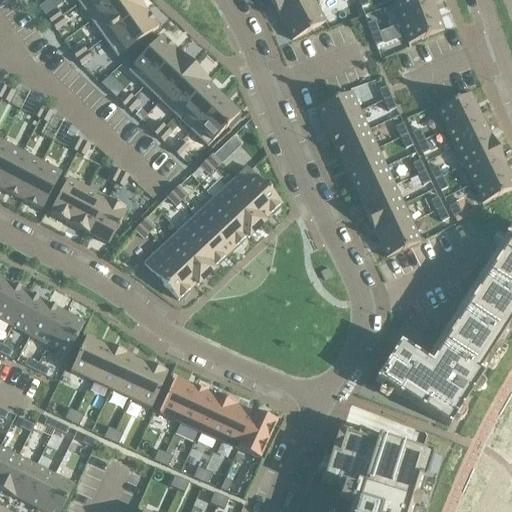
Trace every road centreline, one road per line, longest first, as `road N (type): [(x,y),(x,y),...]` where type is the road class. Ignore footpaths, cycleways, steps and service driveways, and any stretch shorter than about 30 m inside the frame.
road 1 (residential): [(222,0),(362,301),(359,330),(324,390)]
road 2 (residential): [(324,390),(167,329),(81,270),(0,229)]
road 3 (residential): [(324,390),(267,511)]
